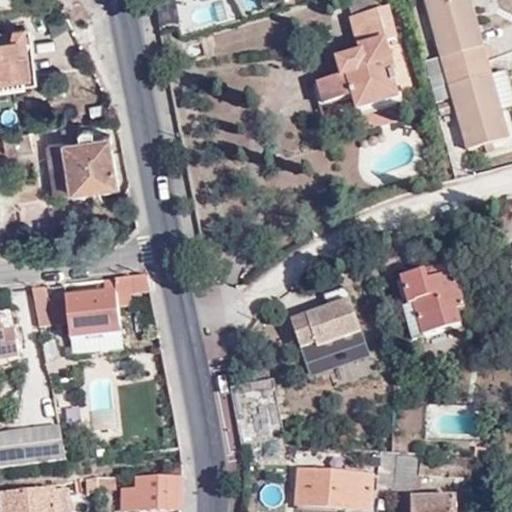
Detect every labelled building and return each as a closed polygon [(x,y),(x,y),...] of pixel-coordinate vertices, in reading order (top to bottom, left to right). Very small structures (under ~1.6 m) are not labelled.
[(421,0),(438,59),(424,63),(435,101),(436,105),(450,100),(465,153),(511,140),(502,112),(511,108),(511,93),(506,72),(492,75),(470,0),(421,0)] [(399,42),(388,9),(347,21),(355,52),(359,51),(361,56),(337,63),(342,80),(315,87),(320,107),(353,98),(358,113),(400,101),(395,86),(399,84),(388,44),(399,42)] [(182,64),(178,45),(176,35),(161,39),(167,67),(182,64)] [(0,81),(28,79),(22,38),(0,39),(0,81)] [(93,139),(91,123),(60,127),(63,143),(47,146),(55,194),(119,184),(110,136),(93,139)] [(28,150),(26,131),(1,135),(3,153),(28,150)] [(466,312),(452,265),(402,279),(410,309),(416,307),(425,339),(463,328),(459,314),(466,312)] [(116,294),(150,291),(147,277),(114,281),(116,294)] [(32,290),(39,330),(53,327),(46,288),(32,290)] [(122,328),(118,296),(68,301),(75,357),(124,351),(122,328)] [(312,312),(326,308),(323,299),(309,304),(312,312)] [(349,301),(326,308),(312,312),(290,318),(299,347),(314,342),(315,346),(335,341),(359,333),(349,301)] [(0,364),(19,361),(16,333),(2,334),(0,318),(0,364)] [(361,339),(359,333),(335,341),(337,348),(361,339)] [(274,379),(230,388),(243,446),(285,439),(274,379)] [(0,469),(63,463),(57,428),(0,434),(0,469)] [(396,454),(380,453),(376,490),(394,492),(398,454),(396,454)] [(398,454),(394,492),(413,494),(418,456),(398,454)] [(360,511),(370,511),(374,475),(302,467),(297,505),(360,511)] [(114,489),(114,475),(96,478),(96,489),(114,489)] [(84,491),(96,491),(96,489),(96,478),(95,478),(84,479),(84,491)] [(121,511),(178,511),(182,481),(132,481),(131,491),(121,491),(121,511)] [(68,511),(67,493),(0,497),(0,511),(68,511)] [(457,511),(457,498),(413,499),(412,511),(457,511)]
